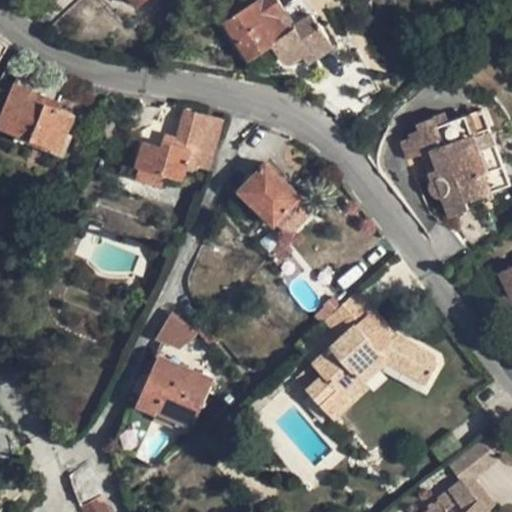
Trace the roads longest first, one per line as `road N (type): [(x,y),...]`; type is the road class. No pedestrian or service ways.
road 1 (residential): [(50,468),(95,438),(262,112)]
road 2 (residential): [(262,112),(329,134),(424,249),(511,376)]
road 3 (residential): [(0,6),(62,60),(151,92),(262,112)]
